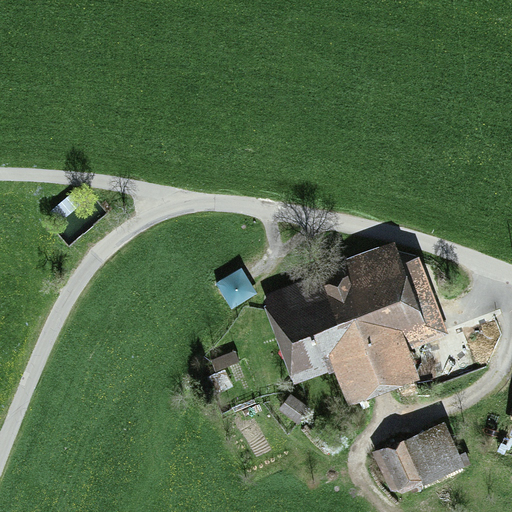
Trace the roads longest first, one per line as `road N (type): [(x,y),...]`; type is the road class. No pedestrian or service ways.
road 1 (unclassified): [(511,276),(357,231),(173,202)]
road 2 (unclassified): [(0,453),(41,351),(87,270),(173,202)]
road 3 (track): [(400,511),(362,472),(357,451),(375,434),(447,409),(458,393),(461,354)]
